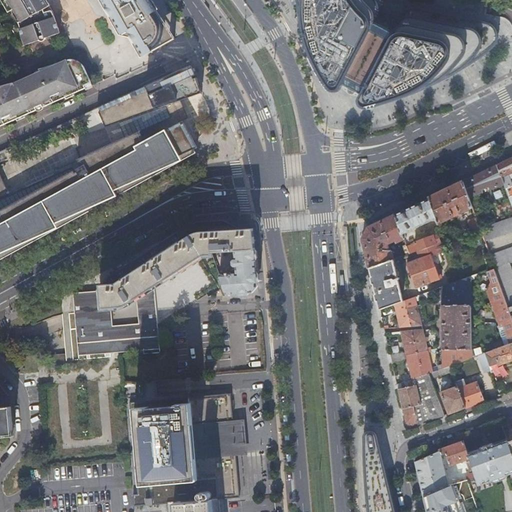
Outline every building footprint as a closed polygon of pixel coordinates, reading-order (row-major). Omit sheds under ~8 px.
[(44,39),(61,32),(55,16),(53,11),(49,11),(47,11),(46,7),(50,5),(47,0),(1,0),(8,12),(13,9),(20,22),(19,22),(20,28),(19,29),(25,46),(40,40),(39,37),(43,36),(44,39)] [(143,57),(152,52),(151,51),(155,49),(159,44),(162,39),(163,34),(163,29),(162,25),(161,22),(155,12),(156,12),(148,1),(146,2),(145,0),(102,0),(121,33),(127,30),(143,57)] [(298,0),(299,6),(300,16),(302,27),(303,33),(305,40),(308,49),(316,69),(325,84),(328,88),(332,91),(336,92),(339,90),(342,85),(335,78),(326,69),(320,61),(312,47),(307,33),(304,20),(302,5),(301,0),(360,0),(375,3),(377,5),(378,7),(379,10),(378,13),(375,18),(373,23),(374,23),(378,14),(383,5),(383,1),(382,0),(298,0)] [(335,78),(342,85),(374,23),(373,23),(375,18),(378,13),(379,10),(378,7),(377,5),(375,3),(360,0),(301,0),(302,5),(304,20),(307,33),(312,47),(320,61),(326,69),(335,78)] [(402,16),(405,14),(407,12),(411,11),(414,11),(416,11),(422,12),(440,16),(458,19),(480,24),(489,26),(492,28),(494,31),(494,34),(494,38),(493,41),(492,43),(490,46),(484,50),(476,55),(465,62),(456,68),(447,73),(433,81),(423,85),(406,91),(394,96),(382,97),(372,97),(363,94),(360,98),(359,103),(361,107),(367,108),(408,96),(447,77),(472,62),(486,53),(493,47),(497,41),(498,34),(495,28),(490,23),(421,9),(415,8),(410,8),(405,11),(402,14),(393,33),(400,20),(402,16)] [(393,33),(363,94),(372,97),(382,97),(394,96),(406,91),(423,85),(433,81),(447,73),(456,68),(465,62),(476,55),(484,50),(490,46),(492,43),(493,41),(494,38),(494,34),(494,31),(492,28),(489,26),(480,24),(458,19),(440,16),(422,12),(416,11),(414,11),(411,11),(407,12),(405,14),(402,16),(400,20),(393,33)] [(374,23),(342,85),(349,88),(348,90),(348,93),(351,95),(354,94),(355,91),(363,94),(393,33),(386,29),(387,28),(388,25),(387,24),(385,23),(383,23),(381,24),(380,26),(374,23)] [(87,71),(84,66),(84,65),(83,64),(82,63),(81,62),(80,61),(79,61),(78,60),(77,60),(76,60),(75,59),(73,59),(72,59),(71,59),(70,59),(69,60),(68,60),(40,69),(41,71),(15,83),(14,82),(10,83),(5,85),(2,86),(2,87),(0,87),(0,126),(38,110),(36,107),(42,104),(44,107),(86,88),(85,85),(92,82),(87,71)] [(194,72),(191,66),(98,107),(100,112),(98,112),(105,128),(119,123),(166,106),(171,117),(126,138),(77,160),(78,161),(81,167),(73,172),(35,193),(1,212),(0,212),(0,198),(8,195),(0,176),(0,259),(195,153),(193,149),(179,122),(170,104),(180,101),(203,92),(197,79),(196,78),(194,79),(193,76),(195,75),(194,72)] [(170,104),(179,122),(188,118),(180,101),(170,104)] [(166,106),(119,123),(126,138),(171,117),(166,106)] [(496,165),(503,184),(505,189),(511,185),(509,176),(511,175),(511,157),(506,160),(496,165)] [(57,171),(58,175),(72,168),(73,172),(81,167),(78,161),(57,171)] [(462,182),(468,197),(482,192),(482,190),(489,187),(489,190),(503,184),(496,165),(481,173),(462,182)] [(58,175),(0,201),(0,210),(1,212),(35,193),(73,172),(72,168),(58,175)] [(438,223),(471,207),(468,197),(462,182),(446,190),(429,198),(436,218),(438,223)] [(405,233),(436,218),(429,198),(412,206),(395,215),(403,238),(406,237),(405,233)] [(403,238),(395,215),(368,228),(365,233),(362,238),(369,267),(393,259),(394,259),(392,250),(394,250),(393,245),(388,246),(388,245),(387,245),(385,245),(384,244),(387,243),(388,239),(387,237),(389,237),(389,239),(390,240),(394,239),(395,242),(403,239),(403,238)] [(511,216),(479,228),(484,241),(511,231),(511,216)] [(471,231),(479,228),(476,218),(468,221),(471,231)] [(73,293),(79,356),(160,349),(154,287),(203,256),(212,255),(212,252),(235,251),(255,250),(254,236),(223,220),(200,222),(196,222),(191,224),(185,227),(106,278),(106,284),(100,285),(101,291),(73,293)] [(427,247),(436,244),(433,235),(414,242),(415,243),(406,246),(408,253),(415,251),(420,249),(427,247)] [(442,247),(440,242),(436,244),(427,247),(429,252),(442,247)] [(509,262),(511,261),(511,247),(489,256),(494,268),(506,263),(509,262)] [(220,274),(227,295),(228,294),(250,293),(258,283),(255,250),(235,251),(236,260),(234,260),(233,261),(233,265),(235,266),(236,266),(237,273),(220,274)] [(441,251),(432,254),(435,263),(437,262),(437,263),(445,260),(441,251)] [(435,263),(432,254),(431,254),(407,262),(416,286),(428,282),(429,284),(432,283),(431,281),(442,277),(437,263),(437,262),(435,263)] [(393,259),(369,267),(379,309),(391,304),(403,300),(393,259)] [(511,306),(511,279),(506,263),(494,268),(508,307),(511,306)] [(511,342),(511,318),(511,316),(509,311),(508,307),(494,268),(488,270),(491,281),(488,289),(493,304),(490,305),(493,309),(495,314),(497,313),(500,323),(503,322),(509,339),(510,343),(511,342)] [(472,357),(471,276),(440,287),(442,364),(439,364),(439,369),(450,365),(472,357)] [(434,294),(432,290),(403,300),(391,304),(392,307),(394,307),(399,327),(422,324),(418,307),(417,304),(416,301),(434,294)] [(505,345),(510,343),(509,339),(503,322),(500,323),(498,327),(505,345)] [(429,372),(432,371),(431,365),(428,352),(427,347),(425,341),(424,337),(423,329),(400,331),(401,333),(406,352),(403,353),(403,352),(390,356),(392,364),(405,360),(404,358),(407,358),(412,378),(413,378),(429,372)] [(488,351),(503,346),(501,342),(490,346),(489,344),(483,346),(485,352),(488,351)] [(511,342),(510,343),(505,345),(503,346),(488,351),(485,352),(484,352),(492,373),(501,370),(499,365),(511,360),(511,342)] [(452,372),(450,365),(439,369),(432,371),(429,372),(432,379),(452,372)] [(424,422),(445,415),(432,379),(429,372),(413,378),(415,383),(416,382),(421,404),(420,405),(424,422)] [(415,383),(413,378),(412,378),(397,384),(406,422),(413,426),(424,422),(420,405),(421,404),(416,382),(415,383)] [(465,408),(484,401),(477,382),(458,389),(465,408)] [(448,414),(465,408),(458,389),(457,386),(441,392),(448,414)] [(231,393),(130,402),(138,494),(133,494),(134,506),(168,504),(168,511),(219,511),(219,499),(223,499),(240,498),(236,456),(236,452),(230,452),(228,425),(234,424),(233,420),(231,393)] [(0,435),(13,434),(11,406),(0,407),(0,435)] [(234,424),(228,425),(230,452),(236,452),(236,456),(249,454),(246,419),(233,420),(234,424)] [(507,440),(511,453),(511,422),(502,426),(507,440)] [(393,511),(385,478),(383,466),(378,441),(377,436),(376,433),(374,432),(370,430),(366,431),(363,435),(363,440),(364,446),(367,450),(367,462),(368,487),(370,505),(370,511),(393,511)] [(423,496),(449,487),(442,456),(446,455),(450,467),(469,459),(467,454),(463,440),(439,449),(439,450),(414,462),(422,494),(423,496)] [(478,484),(511,472),(511,453),(507,440),(495,445),(491,444),(481,447),(480,450),(467,454),(469,459),(470,461),(475,477),(478,484)] [(469,480),(475,477),(470,461),(466,462),(470,472),(467,474),(469,480)] [(467,480),(469,488),(478,484),(475,477),(469,480),(467,480)] [(478,511),(472,496),(469,488),(467,480),(449,487),(423,496),(426,511),(478,511)]
